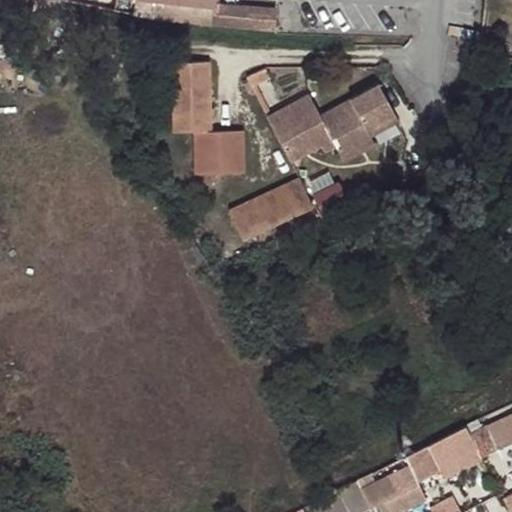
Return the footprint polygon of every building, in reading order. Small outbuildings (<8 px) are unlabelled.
[(152,1),(144,0),(135,0),(133,14),(148,17),(152,1)] [(144,0),(152,1),(213,8),(212,26),(272,33),(274,10),(215,4),(215,0),(144,0)] [(208,60),(170,61),(171,131),(191,130),(192,172),(241,172),(241,129),(209,130),(208,60)] [(307,86),(265,109),(290,154),(320,137),(324,144),(336,137),(340,144),(371,128),(366,120),(394,104),(378,75),(320,108),(307,86)] [(399,112),(394,104),(366,120),(371,128),(399,112)] [(371,128),(340,144),(345,152),(376,135),(371,128)] [(314,198),(299,170),(231,208),(247,236),(314,198)] [(477,214),(471,216),(475,227),(481,225),(477,214)] [(464,425),(480,455),(511,440),(511,413),(487,425),(487,427),(481,430),(476,419),(464,425)] [(457,466),(480,455),(464,425),(427,445),(426,445),(443,474),(457,466)] [(405,456),(354,480),(368,506),(417,482),(405,456)] [(354,480),(337,489),(336,490),(319,498),(325,511),(354,511),(368,506),(354,480)]
